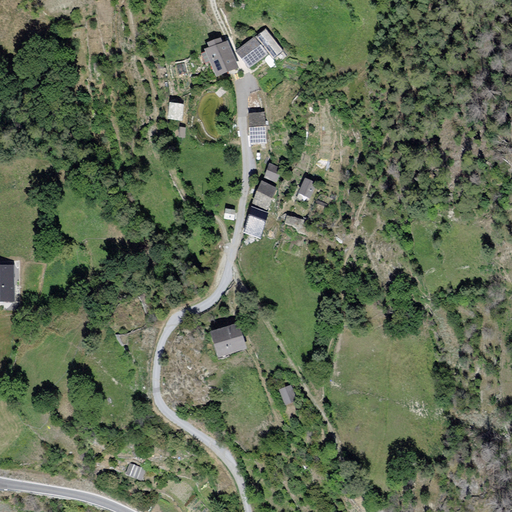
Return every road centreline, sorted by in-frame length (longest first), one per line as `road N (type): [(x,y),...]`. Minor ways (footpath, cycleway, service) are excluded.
road 1 (unclassified): [(247,511),(228,458),(177,420),(157,388),(170,332),(216,300),(237,248),(248,171),(246,82)]
road 2 (tertiary): [(0,483),(125,511)]
